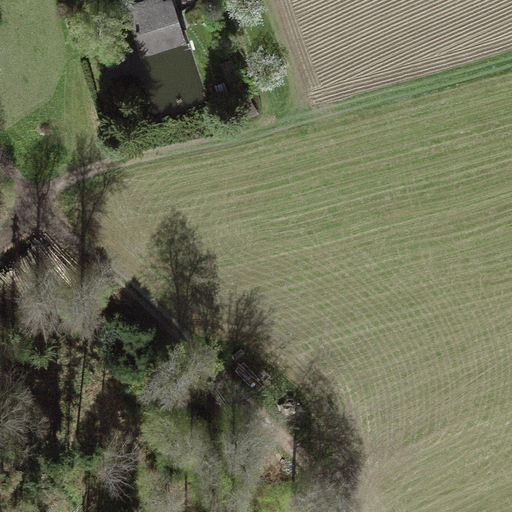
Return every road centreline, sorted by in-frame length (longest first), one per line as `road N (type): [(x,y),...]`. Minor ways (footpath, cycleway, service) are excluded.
road 1 (track): [(0,235),(57,185),(86,171),(511,61)]
road 2 (unclassified): [(344,511),(171,325),(56,229),(0,159)]
